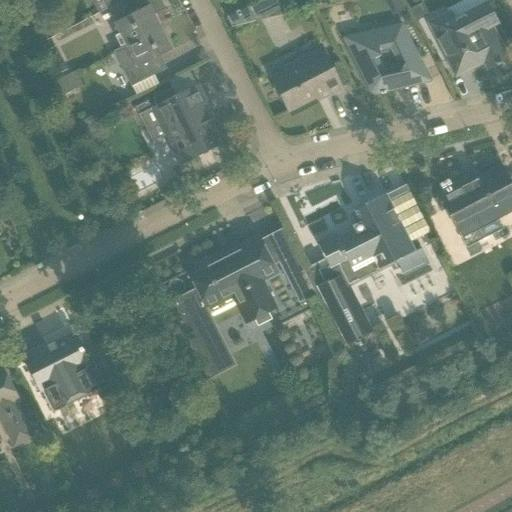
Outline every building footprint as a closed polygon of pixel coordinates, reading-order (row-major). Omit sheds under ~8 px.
[(124,17),(112,23),(124,46),(160,28),(154,16),(150,8),(161,3),(160,1),(159,0),(126,0),(118,4),(124,17)] [(265,0),(249,8),(249,9),(255,21),(285,15),(281,8),(277,0),(265,0)] [(277,0),(281,8),(282,7),(284,7),(291,3),(292,3),(290,0),(277,0)] [(429,24),(445,55),(454,73),(470,65),(469,62),(475,58),(477,61),(483,58),(488,68),(497,64),(498,66),(503,63),(502,62),(508,58),(491,26),(496,23),(486,3),(452,20),(449,13),(429,24)] [(421,4),(410,10),(416,21),(427,15),(421,4)] [(429,82),(430,80),(401,23),(344,36),(345,38),(343,38),(370,92),(374,95),(379,93),(380,94),(385,93),(384,92),(393,90),(395,86),(401,85),(404,88),(429,82)] [(124,46),(113,52),(120,64),(131,88),(135,86),(153,77),(146,63),(160,56),(171,50),(160,28),(124,46)] [(322,49),(302,59),(285,68),(286,71),(272,79),(289,112),(325,94),(326,97),(342,89),(322,49)] [(75,71),(56,81),(63,95),(82,86),(75,71)] [(158,105),(156,106),(152,108),(148,101),(135,107),(146,129),(163,121),(170,134),(166,136),(180,165),(225,143),(197,86),(175,96),(171,89),(154,98),(158,105)] [(93,119),(82,124),(88,136),(98,131),(93,119)] [(445,190),(438,193),(447,211),(459,233),(466,248),(502,229),(497,219),(505,215),(511,211),(511,182),(510,184),(501,167),(480,178),(466,185),(464,180),(449,188),(448,187),(444,189),(445,190)] [(325,259),(303,270),(313,291),(345,352),(350,361),(352,365),(355,364),(361,377),(384,365),(378,352),(382,349),(350,287),(397,263),(395,261),(414,251),(413,249),(420,246),(413,232),(406,235),(385,195),(385,194),(364,205),(370,217),(356,224),(354,225),(352,226),(354,230),(337,239),(335,235),(317,244),(325,259)] [(426,225),(416,230),(424,244),(433,239),(426,225)] [(257,236),(231,250),(233,253),(188,276),(195,288),(167,303),(207,380),(235,366),(206,310),(231,297),(244,324),(276,308),(262,281),(276,274),(257,236)] [(297,299),(313,291),(303,270),(295,255),(279,264),(297,299)] [(43,345),(22,356),(51,413),(96,390),(98,394),(114,386),(92,345),(82,350),(74,335),(55,344),(53,341),(45,345),(45,344),(43,345)] [(0,412),(7,425),(3,427),(13,446),(31,437),(13,403),(18,400),(1,366),(0,366),(0,412)]
